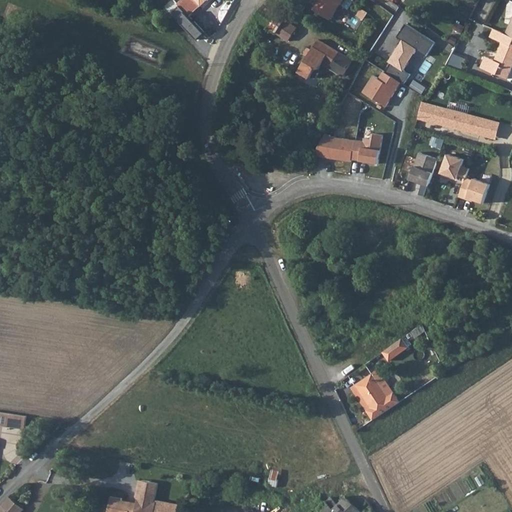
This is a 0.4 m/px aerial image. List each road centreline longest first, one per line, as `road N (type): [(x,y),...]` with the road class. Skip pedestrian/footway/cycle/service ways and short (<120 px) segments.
road 1 (unclassified): [(0,502),(158,353),(230,249),(255,229)]
road 2 (unclassified): [(255,229),(385,511)]
road 3 (residential): [(245,208),(326,185),(511,240)]
road 4 (unclassified): [(253,0),(219,66),(207,114),(215,158),(245,208)]
